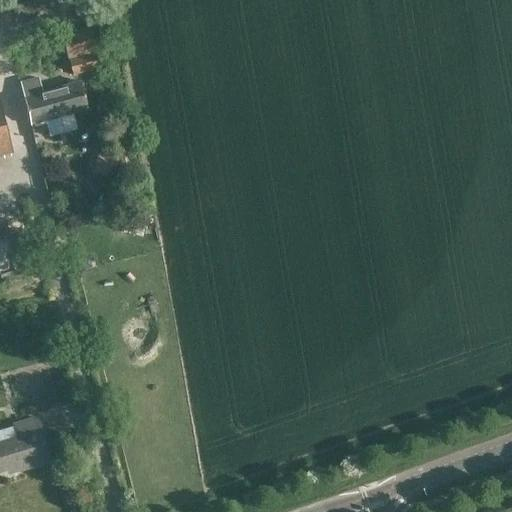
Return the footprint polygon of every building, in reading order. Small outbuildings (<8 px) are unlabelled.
[(66,58),(97,50),(91,27),(61,35),(66,58)] [(68,59),(72,74),(102,67),(98,52),(68,59)] [(79,81),(41,92),(37,79),(20,83),(23,97),(29,124),(87,109),(79,81)] [(0,115),(0,154),(10,152),(0,115)] [(0,470),(14,466),(15,470),(48,460),(40,431),(39,431),(35,418),(12,425),(12,427),(0,430),(0,470)]
